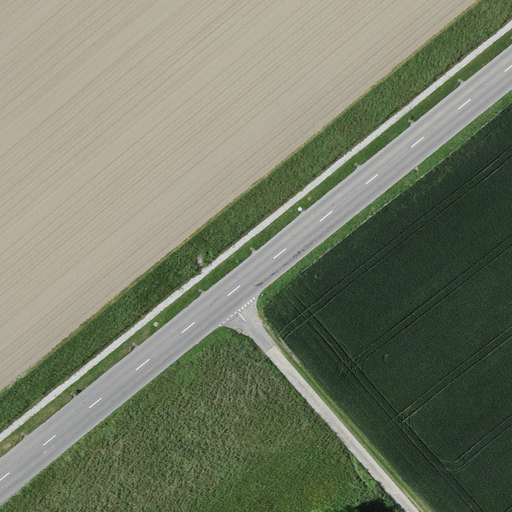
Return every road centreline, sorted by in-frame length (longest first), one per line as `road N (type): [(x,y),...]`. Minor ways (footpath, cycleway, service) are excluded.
road 1 (secondary): [(0,480),(511,66)]
road 2 (track): [(225,299),(411,511)]
